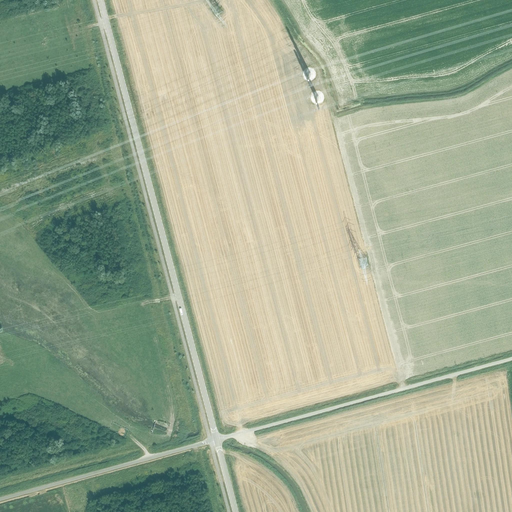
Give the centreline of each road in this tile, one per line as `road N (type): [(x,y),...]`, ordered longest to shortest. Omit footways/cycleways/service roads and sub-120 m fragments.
road 1 (tertiary): [(217,440),(98,0)]
road 2 (track): [(210,441),(166,420),(90,307),(0,216)]
road 3 (unclassified): [(217,440),(511,358)]
road 4 (unclassified): [(0,499),(217,440)]
